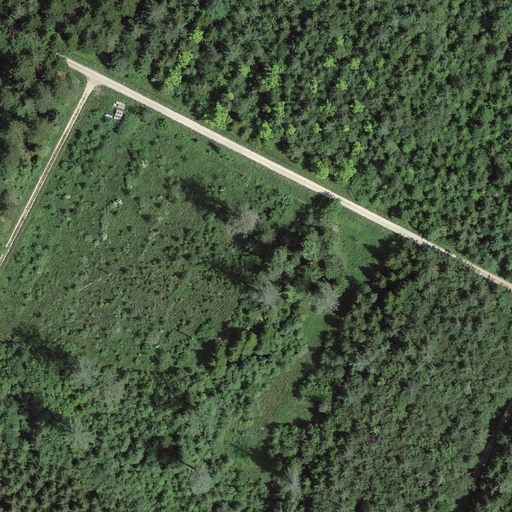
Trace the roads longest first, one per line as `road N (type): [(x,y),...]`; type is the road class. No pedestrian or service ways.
road 1 (track): [(511,289),(0,27)]
road 2 (track): [(0,261),(95,76)]
